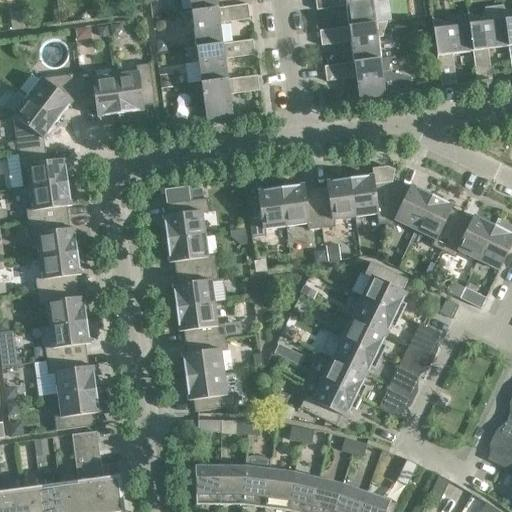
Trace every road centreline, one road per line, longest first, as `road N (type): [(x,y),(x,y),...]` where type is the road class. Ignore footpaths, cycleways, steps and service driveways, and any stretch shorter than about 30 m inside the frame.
road 1 (residential): [(295,140),(138,165),(111,190),(157,511)]
road 2 (residential): [(500,324),(463,317),(397,450),(461,481),(511,363)]
road 3 (residential): [(295,140),(278,0)]
road 4 (residential): [(388,129),(511,183)]
road 5 (residential): [(511,112),(388,129)]
